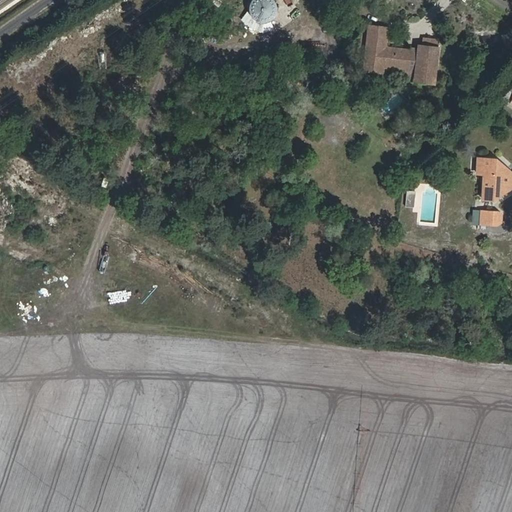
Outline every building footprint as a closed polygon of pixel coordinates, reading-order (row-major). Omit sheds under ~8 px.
[(255,0),(251,17),(272,23),(278,0),(255,0)] [(396,34),(377,31),(373,65),(393,66),(392,73),(413,74),(426,75),(424,87),(445,89),(449,53),(428,50),(427,59),(421,58),(421,55),(394,53),(396,34)] [(392,73),(393,66),(373,65),(372,77),(392,80),(392,73)] [(417,82),(417,86),(424,87),(426,75),(413,74),(412,81),(417,82)] [(511,200),(511,170),(507,167),(487,164),(486,178),(495,179),(492,204),(504,206),(511,200)] [(511,219),(491,216),(490,230),(511,233),(511,219)]
